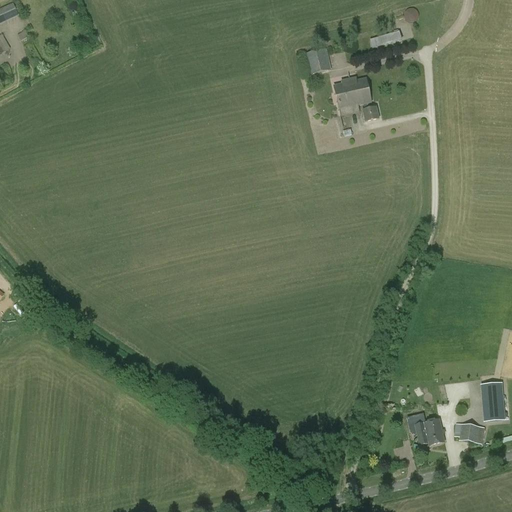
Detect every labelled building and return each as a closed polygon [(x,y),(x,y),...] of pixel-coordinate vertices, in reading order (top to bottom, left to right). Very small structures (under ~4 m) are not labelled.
[(13,5),(0,11),(0,25),(18,17),(13,5)] [(404,19),(415,21),(417,12),(406,9),(404,19)] [(399,34),(370,42),(373,51),(402,42),(399,34)] [(2,36),(0,37),(0,56),(10,51),(2,36)] [(327,51),(305,56),(310,77),(331,72),(327,51)] [(342,86),(334,88),(341,118),(359,114),(358,108),(365,106),(370,105),(371,105),(366,81),(357,83),(356,81),(342,85),(342,86)] [(366,112),(363,112),(365,124),(379,121),(376,109),(372,110),(370,105),(365,106),(366,112)] [(501,384),(481,386),(484,423),(505,422),(501,384)] [(439,421),(415,427),(417,433),(427,430),(429,436),(433,434),(434,437),(443,435),(439,421)] [(456,426),(454,439),(459,439),(459,442),(482,446),(485,430),(456,426)] [(427,430),(417,433),(420,447),(429,445),(429,448),(445,444),(443,435),(434,437),(433,434),(429,436),(427,430)]
